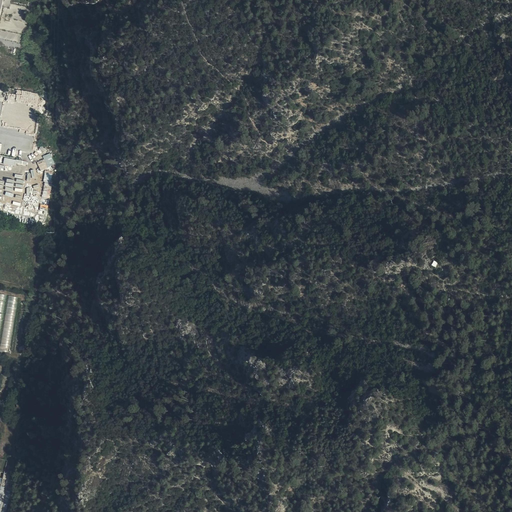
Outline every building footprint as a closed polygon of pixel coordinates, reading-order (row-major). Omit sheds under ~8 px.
[(37,162),(40,170),(55,165),(50,153),(42,156),(44,159),(37,162)] [(49,198),(54,174),(46,172),(41,197),(49,198)] [(5,190),(10,191),(11,187),(13,187),(14,180),(7,178),(5,190)] [(16,184),(16,187),(15,187),(14,191),(22,192),(23,184),(16,184)] [(0,336),(2,338),(11,340),(17,297),(8,296),(5,315),(2,313),(5,294),(0,293),(0,336)]
